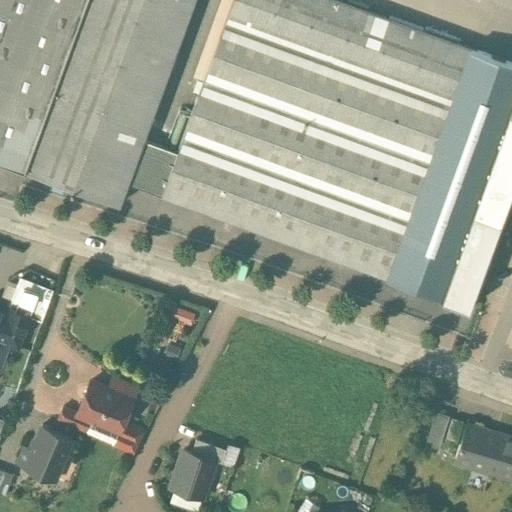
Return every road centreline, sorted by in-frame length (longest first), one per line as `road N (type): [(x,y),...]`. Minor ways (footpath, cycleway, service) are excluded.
road 1 (residential): [(237,297),(511,395)]
road 2 (residential): [(0,219),(237,297)]
road 3 (residential): [(237,297),(139,486),(134,511)]
